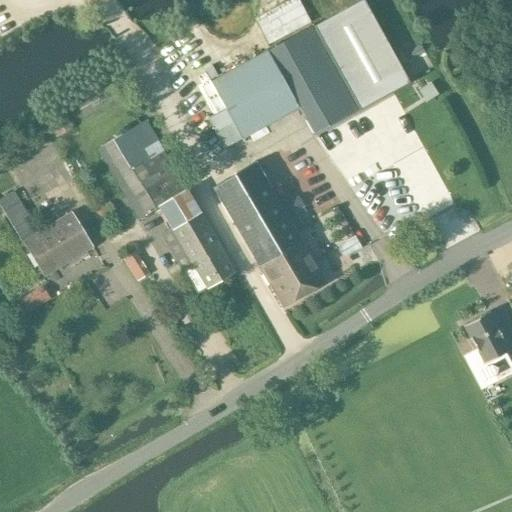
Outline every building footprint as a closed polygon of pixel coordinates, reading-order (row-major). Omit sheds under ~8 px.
[(362,0),(358,0),(210,82),(224,108),(225,109),(241,139),(299,108),(313,134),(408,82),(362,0)] [(289,0),(253,20),(267,46),(310,23),(297,0),(289,0)] [(430,84),(418,92),(425,104),(438,96),(430,84)] [(72,130),(66,118),(49,126),(55,139),(72,130)] [(138,218),(159,206),(193,266),(184,271),(197,293),(233,271),(146,121),(98,148),(138,218)] [(297,197),(280,207),(255,163),(213,188),(257,264),(299,240),(295,232),(304,226),(296,212),(303,207),(297,197)] [(13,190),(0,198),(0,204),(22,241),(38,231),(13,190)] [(118,215),(111,204),(94,215),(101,226),(118,215)] [(43,276),(91,247),(70,212),(38,231),(22,241),(43,276)] [(354,238),(337,248),(343,258),(360,248),(354,238)] [(257,264),(269,286),(311,261),(299,240),(257,264)] [(137,283),(150,274),(136,252),(123,260),(137,283)] [(324,282),(311,261),(269,286),(281,307),(324,282)] [(43,290),(23,302),(29,312),(49,299),(43,290)] [(464,355),(462,356),(480,389),(511,372),(511,361),(507,351),(509,350),(488,312),(463,325),(476,348),(464,355)]
